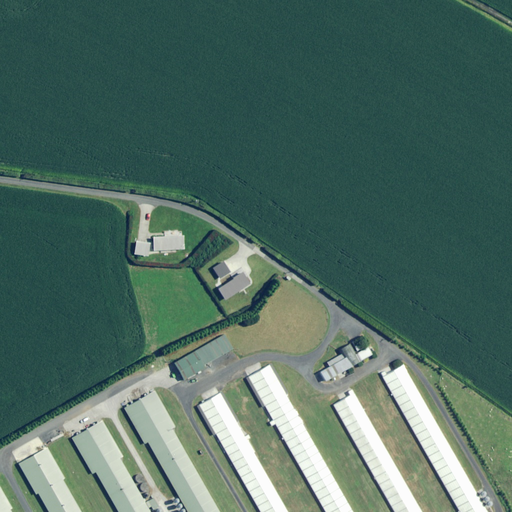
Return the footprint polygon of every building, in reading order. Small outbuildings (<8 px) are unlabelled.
[(164,234),(164,237),(153,238),(154,252),(184,250),(183,233),(164,234)] [(149,243),(136,242),(135,256),(148,256),(149,243)] [(191,354),(174,364),(184,381),(206,368),(204,366),(233,349),(225,335),(192,353),(191,354)] [(352,342),(358,352),(367,346),(368,345),(369,344),(369,343),(369,342),(369,341),(368,340),(367,339),(367,338),(366,338),(365,338),(364,337),(363,337),(363,338),(362,337),(352,342)] [(325,382),(362,363),(361,361),(373,354),(369,347),(356,354),(351,344),(339,350),(346,359),(320,373),(325,382)] [(374,373),(453,511),(485,511),(398,359),(374,373)] [(244,376),(321,511),(350,511),(267,363),(244,376)] [(192,404),(253,511),(284,511),(215,391),(192,404)] [(119,408),(177,511),(214,511),(146,393),(119,408)] [(417,511),(346,393),(324,406),(387,511),(417,511)] [(67,437),(110,511),(145,511),(94,422),(67,437)] [(144,481),(145,480),(144,478),(144,477),(143,476),(142,475),(141,475),(139,475),(138,476),(137,477),(137,478),(136,479),(136,480),(137,482),(138,483),(139,483),(140,483),(142,483),(143,483),(144,482),(144,481)] [(149,490),(150,489),(149,487),(149,486),(148,485),(147,484),(145,484),(144,484),(143,485),(142,486),(141,487),(141,488),(141,490),(142,491),(143,492),(144,493),(145,493),(146,493),(148,492),(149,491),(149,490)]
